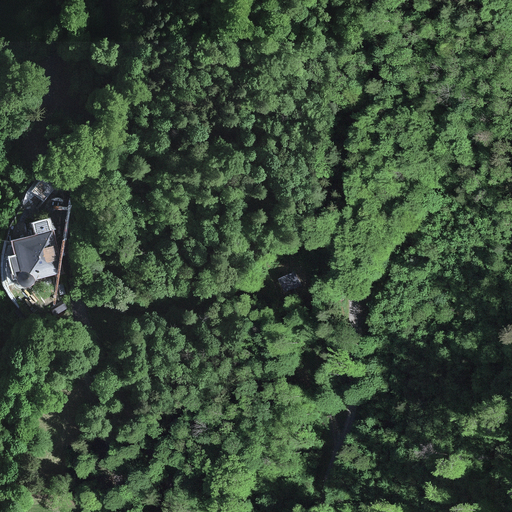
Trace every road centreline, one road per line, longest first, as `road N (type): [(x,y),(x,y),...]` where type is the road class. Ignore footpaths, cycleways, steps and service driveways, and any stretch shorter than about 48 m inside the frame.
road 1 (track): [(324,511),(352,394),(355,125),(383,50),(368,0)]
road 2 (track): [(78,306),(64,218),(77,166),(115,125),(107,0)]
road 3 (track): [(78,306),(181,511)]
road 4 (track): [(138,511),(80,358),(78,306)]
road 5 (track): [(337,453),(322,368),(278,276)]
